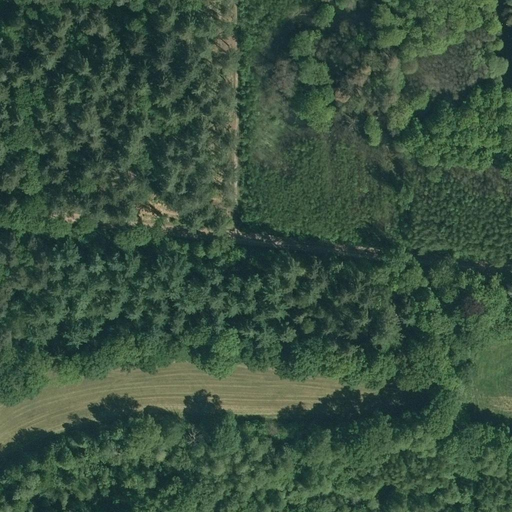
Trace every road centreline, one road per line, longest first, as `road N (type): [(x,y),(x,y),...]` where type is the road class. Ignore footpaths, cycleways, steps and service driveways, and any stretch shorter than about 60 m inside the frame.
road 1 (track): [(233,237),(511,270)]
road 2 (track): [(0,209),(233,237)]
